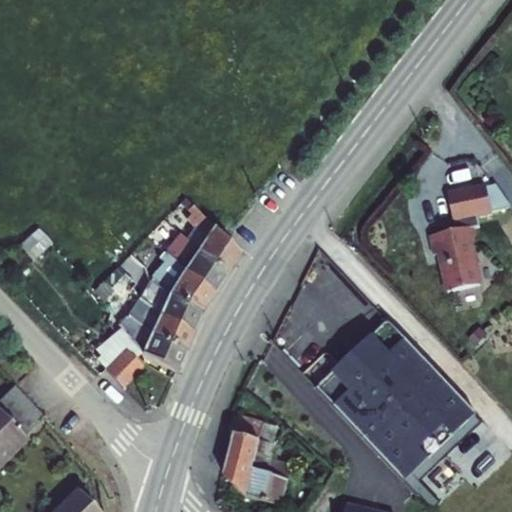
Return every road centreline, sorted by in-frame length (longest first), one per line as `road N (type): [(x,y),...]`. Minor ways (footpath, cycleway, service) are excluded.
road 1 (tertiary): [(467,0),(252,285),(164,478)]
road 2 (unclassified): [(164,478),(0,302)]
